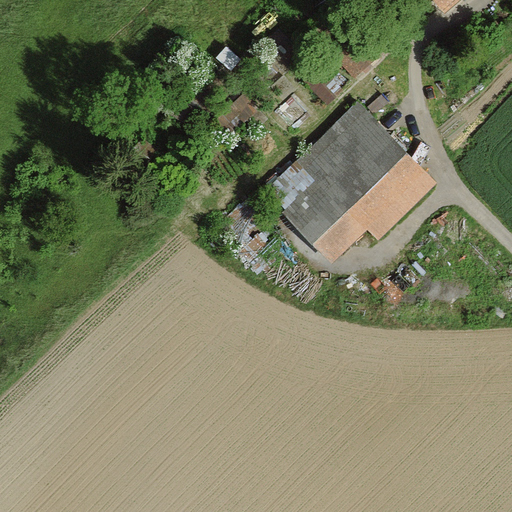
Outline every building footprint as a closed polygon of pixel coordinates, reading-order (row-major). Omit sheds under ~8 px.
[(378,57),(399,39),(374,11),(353,29),(378,57)] [(328,48),(345,33),(325,12),(309,27),(328,48)] [(378,57),(353,29),(331,49),(356,77),(378,57)] [(308,56),(294,41),(280,55),(294,69),(308,56)] [(320,67),(306,80),(328,104),(342,91),(320,67)] [(260,109),(245,93),(224,114),(239,129),(260,109)] [(380,238),(436,183),(359,104),(270,190),(336,259),(369,227),(380,238)]
